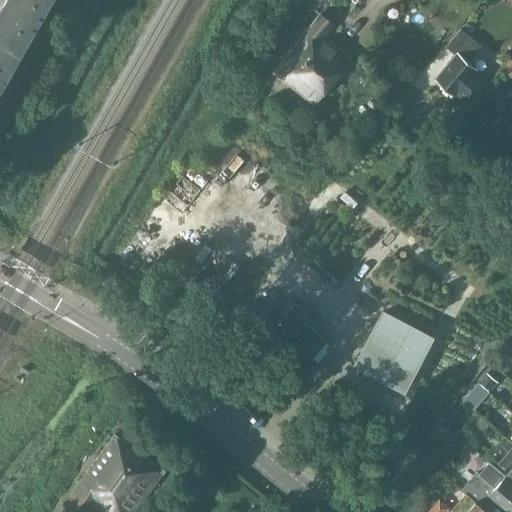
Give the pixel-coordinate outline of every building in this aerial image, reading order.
[(53,0),(6,0),(0,11),(0,39),(23,53),(53,0)] [(346,0),(328,0),(340,9),(346,0)] [(333,25),(320,14),(274,73),(314,104),(350,57),(324,37),(333,25)] [(481,47),(461,30),(446,48),(456,56),(437,79),(445,87),(445,90),(450,95),(453,94),(456,96),(458,94),(470,105),(488,84),(476,73),(478,71),(468,62),(481,47)] [(0,93),(23,53),(0,39),(0,93)] [(357,366),(405,391),(435,339),(384,313),(357,366)] [(92,511),(97,506),(104,511),(126,511),(129,509),(132,511),(133,511),(165,472),(115,435),(63,506),(72,511),(92,511)] [(511,444),(505,438),(500,444),(510,452),(499,465),(511,476),(511,444)] [(491,463),(480,475),(477,472),(469,481),(461,490),(465,494),(480,506),(486,499),(490,494),(511,511),(511,481),(506,476),(491,463)] [(487,511),(480,506),(465,494),(451,511),(452,511),(487,511)] [(409,504),(404,510),(405,511),(424,511),(427,508),(417,500),(411,506),(409,504)] [(452,511),(451,511),(448,508),(440,500),(429,511),(452,511)]
